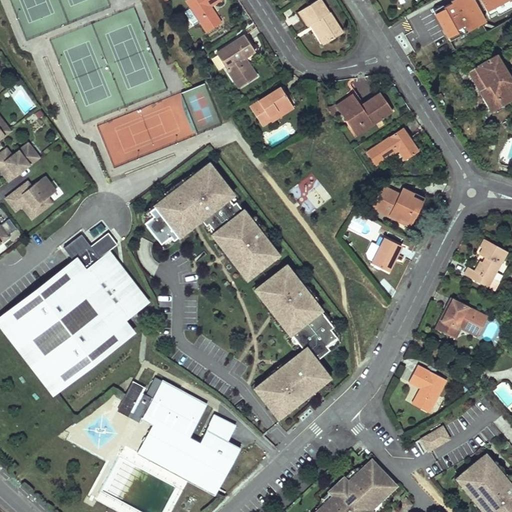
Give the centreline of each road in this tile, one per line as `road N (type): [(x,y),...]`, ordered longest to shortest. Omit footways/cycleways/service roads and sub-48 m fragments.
road 1 (residential): [(342,408),(372,377),(471,187)]
road 2 (residential): [(471,187),(385,51)]
road 3 (residential): [(227,511),(342,408)]
road 4 (residential): [(259,0),(293,55),(320,69),(357,61)]
road 5 (residential): [(414,502),(418,492),(342,408)]
